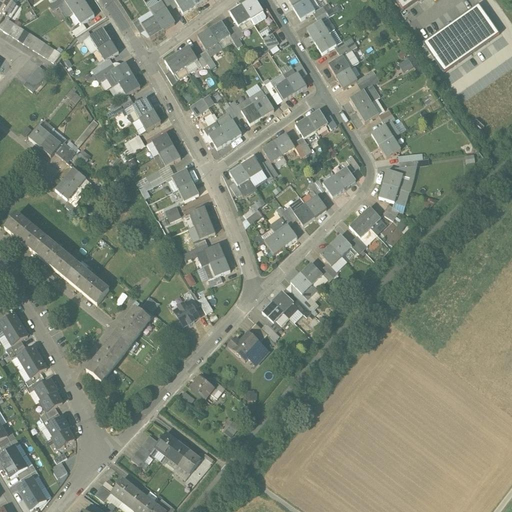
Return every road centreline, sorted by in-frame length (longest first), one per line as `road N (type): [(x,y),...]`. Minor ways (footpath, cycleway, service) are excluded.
road 1 (residential): [(251,296),(361,194),(368,177),(325,92)]
road 2 (residential): [(101,460),(251,296)]
road 3 (residential): [(101,460),(62,369),(0,279)]
road 4 (residential): [(209,174),(325,92)]
road 5 (residential): [(209,174),(251,296)]
road 6 (residential): [(145,62),(209,174)]
